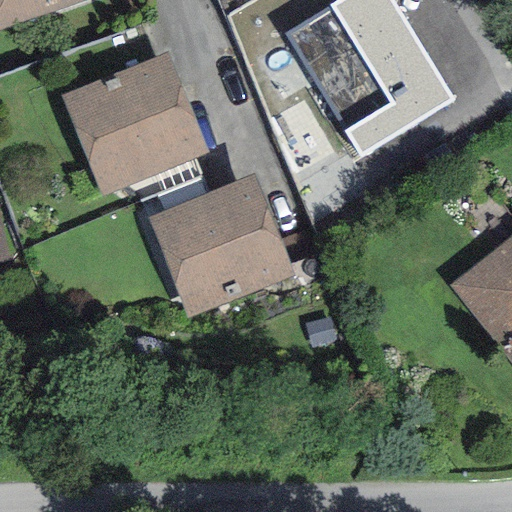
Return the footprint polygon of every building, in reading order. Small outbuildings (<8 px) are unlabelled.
[(0,0),(0,29),(80,0),(0,0)] [(454,102),(391,0),(338,0),(283,34),(361,159),(454,102)] [(208,153),(166,52),(61,95),(103,196),(208,153)] [(252,175),(146,218),(187,320),(293,277),(252,175)] [(0,224),(0,263),(10,261),(0,224)] [(511,236),(448,288),(511,366),(511,236)]
